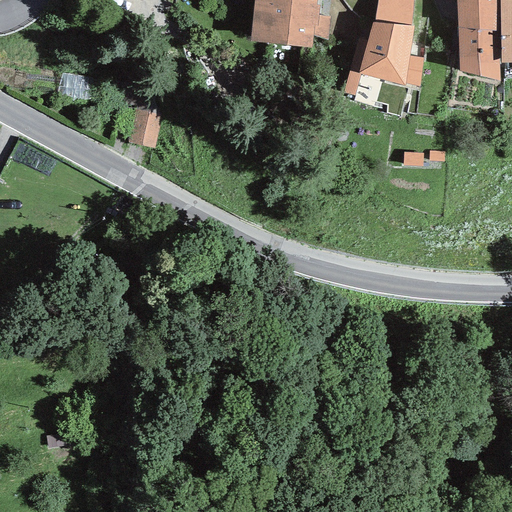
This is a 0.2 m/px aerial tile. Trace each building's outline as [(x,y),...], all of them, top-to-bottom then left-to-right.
[(254,0),(249,42),(310,48),(311,39),(315,5),(315,0),(254,0)] [(377,0),(375,22),(411,26),(412,0),(377,0)] [(456,0),(458,28),(500,30),(499,0),(456,0)] [(511,0),(499,0),(500,30),(501,63),(511,62),(511,0)] [(319,6),(315,5),(311,39),(327,41),(330,17),(318,15),(319,6)] [(409,56),(412,27),(411,26),(375,22),(372,21),(368,39),(358,73),(361,73),(405,87),(405,83),(419,87),(423,58),(409,56)] [(500,30),(458,28),(459,71),(499,81),(499,62),(501,63),(500,30)] [(368,39),(359,36),(344,93),(355,96),(361,73),(358,73),(368,39)] [(131,141),(153,145),(159,116),(152,100),(153,88),(123,85),(121,104),(139,107),(131,141)] [(428,150),(428,161),(444,161),(445,151),(428,150)] [(422,154),(403,153),(402,166),(422,166),(422,154)]
